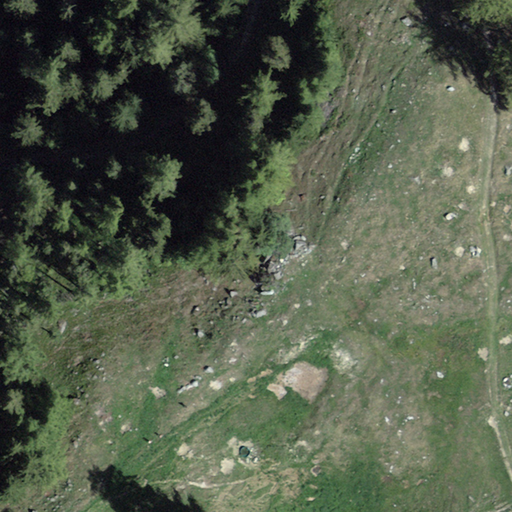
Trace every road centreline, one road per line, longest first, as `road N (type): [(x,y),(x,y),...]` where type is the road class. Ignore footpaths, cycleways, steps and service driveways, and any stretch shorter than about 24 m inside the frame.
road 1 (track): [(488,0),(488,293),(511,449)]
road 2 (track): [(0,167),(97,151),(164,117),(221,63),(265,0)]
